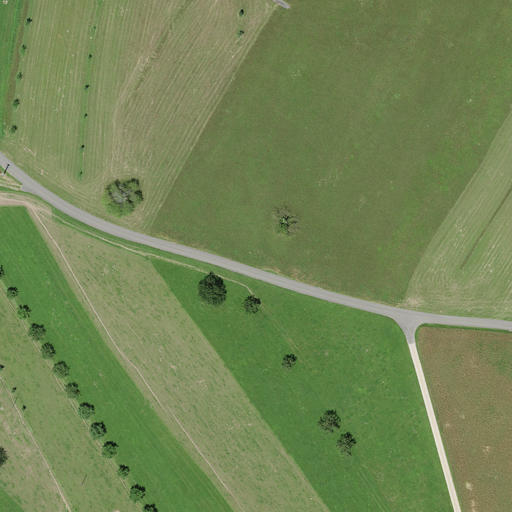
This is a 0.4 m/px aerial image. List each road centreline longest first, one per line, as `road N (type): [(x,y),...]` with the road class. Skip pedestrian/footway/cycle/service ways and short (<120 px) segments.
road 1 (unclassified): [(0,158),(57,205),(119,234),(410,319),(511,327)]
road 2 (track): [(457,511),(410,319)]
